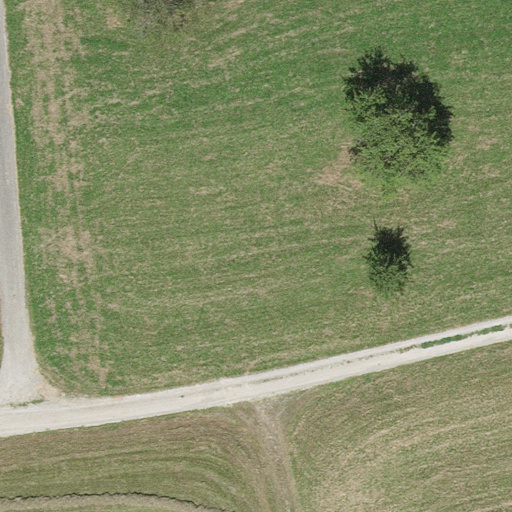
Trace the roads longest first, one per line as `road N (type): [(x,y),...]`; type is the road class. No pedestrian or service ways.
road 1 (track): [(511,329),(258,385),(0,429)]
road 2 (track): [(0,194),(20,426),(0,424)]
road 3 (track): [(277,511),(258,385)]
